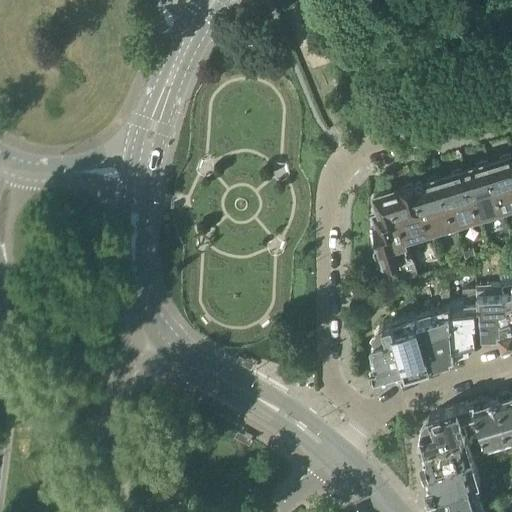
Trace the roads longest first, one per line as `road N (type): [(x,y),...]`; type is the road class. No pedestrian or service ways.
road 1 (residential): [(373,422),(335,389),(329,372),(331,174),(369,144),(511,100)]
road 2 (residential): [(340,459),(144,324)]
road 3 (residential): [(103,511),(114,384),(144,324)]
road 4 (residential): [(136,176),(195,26)]
road 5 (residential): [(373,422),(427,387),(511,361)]
road 6 (residential): [(144,324),(131,252),(136,176)]
road 7 (residential): [(0,163),(28,173),(136,176)]
road 8 (residential): [(1,297),(7,338),(0,422)]
